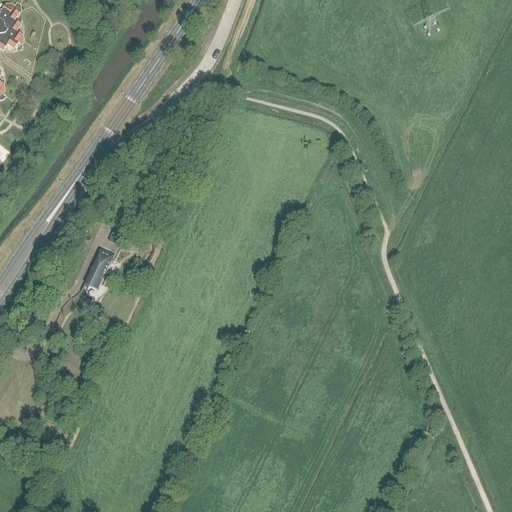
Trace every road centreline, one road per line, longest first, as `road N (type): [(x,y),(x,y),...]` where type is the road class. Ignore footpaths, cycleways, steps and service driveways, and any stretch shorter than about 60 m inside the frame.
road 1 (secondary): [(0,292),(200,0)]
road 2 (track): [(385,226),(389,275),(489,511)]
